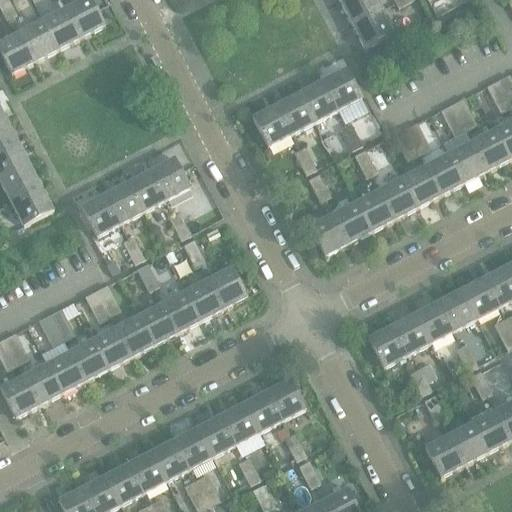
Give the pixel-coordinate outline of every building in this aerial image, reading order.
[(0,12),(1,14),(11,9),(6,0),(2,0),(0,1),(0,12)] [(89,0),(66,12),(82,43),(105,30),(89,0)] [(352,30),(367,22),(383,14),(375,0),(352,0),(340,7),(352,30)] [(408,5),(405,0),(397,0),(393,2),(397,11),(408,5)] [(11,9),(1,14),(6,24),(16,19),(11,9)] [(42,24),(58,55),(82,43),(66,12),(42,24)] [(364,53),(367,51),(395,37),(383,14),(367,22),(352,30),(364,53)] [(19,37),(35,67),(58,55),(42,24),(19,37)] [(35,67),(19,37),(0,46),(0,56),(12,79),(35,67)] [(322,85),(338,115),(361,102),(346,73),(322,85)] [(498,85),(511,111),(511,109),(511,85),(509,79),(498,85)] [(314,127),(338,115),(322,85),(299,97),(314,127)] [(511,111),(498,85),(487,91),(499,116),(511,111)] [(291,140),(314,127),(299,97),(275,110),(291,140)] [(452,109),(465,135),(475,129),(463,103),(452,109)] [(465,135),(452,109),(440,115),(454,140),(465,135)] [(268,152),(291,140),(275,110),(252,122),(268,152)] [(5,122),(0,125),(0,154),(17,146),(5,122)] [(511,163),(511,124),(494,134),(510,164),(511,163)] [(346,144),(355,138),(350,128),(340,133),(346,144)] [(406,133),(419,159),(430,153),(417,128),(406,133)] [(419,159),(406,133),(395,139),(408,164),(419,159)] [(510,164),(494,134),(471,146),(487,176),(510,164)] [(355,138),(346,144),(351,154),(361,149),(355,138)] [(17,146),(0,154),(0,184),(30,169),(17,146)] [(487,176),(471,146),(448,158),(464,189),(487,176)] [(300,167),(310,162),(304,152),(295,157),(300,167)] [(360,171),(367,167),(370,166),(364,155),(354,160),(360,171)] [(464,189),(448,158),(425,170),(441,201),(464,189)] [(167,205),(190,193),(174,162),(151,175),(167,205)] [(310,162),(300,167),(305,177),(315,172),(310,162)] [(370,166),(367,167),(360,171),(366,181),(375,176),(370,166)] [(30,169),(0,184),(0,186),(11,208),(42,192),(30,169)] [(441,201),(425,170),(402,182),(417,213),(441,201)] [(144,217),(167,205),(151,175),(128,187),(144,217)] [(315,195),(324,190),(319,179),(309,184),(315,195)] [(417,213),(402,182),(378,194),(394,225),(417,213)] [(121,229),(144,217),(128,187),(105,199),(121,229)] [(324,190),(315,195),(320,206),(330,201),(324,190)] [(42,192),(11,208),(23,231),(54,215),(42,192)] [(355,207),(367,230),(371,237),(394,225),(378,194),(355,207)] [(121,229),(105,199),(81,211),(97,241),(121,229)] [(355,207),(332,219),(348,249),(371,237),(367,230),(355,207)] [(175,233),(185,228),(180,218),(170,223),(175,233)] [(348,249),(332,219),(309,231),(325,261),(348,249)] [(185,228),(175,233),(181,244),(191,239),(185,228)] [(128,258),(138,252),(133,242),(123,247),(128,258)] [(189,261),(199,255),(194,245),(184,250),(189,261)] [(138,252),(128,258),(134,268),(144,263),(138,252)] [(199,255),(189,261),(195,271),(205,266),(199,255)] [(106,269),(112,280),(120,276),(114,265),(106,269)] [(143,285),(153,280),(147,269),(137,275),(143,285)] [(483,282),(499,313),(511,306),(511,280),(507,270),(483,282)] [(208,284),(224,314),(247,302),(231,272),(208,284)] [(153,280),(143,285),(148,296),(158,291),(153,280)] [(460,294),(476,325),(499,313),(483,282),(460,294)] [(208,284),(185,296),(201,326),(224,314),(208,284)] [(107,290),(96,296),(109,321),(120,315),(107,290)] [(437,306),(453,337),(476,325),(460,294),(437,306)] [(96,296),(85,301),(98,326),(109,321),(96,296)] [(185,296),(162,308),(178,338),(201,326),(185,296)] [(414,319),(430,349),(453,337),(437,306),(414,319)] [(162,308),(139,320),(155,350),(178,338),(162,308)] [(61,314),(50,320),(63,345),(74,339),(61,314)] [(391,331),(407,361),(430,349),(414,319),(391,331)] [(50,320),(39,325),(52,351),(63,345),(50,320)] [(139,320),(115,332),(131,363),(155,350),(139,320)] [(494,330),(508,355),(511,353),(511,336),(505,324),(494,330)] [(407,361),(391,331),(368,343),(384,373),(407,361)] [(115,332),(92,344),(108,375),(131,363),(115,332)] [(15,338),(4,344),(17,369),(28,363),(15,338)] [(4,344),(0,345),(0,363),(6,375),(17,369),(4,344)] [(92,344),(69,356),(85,387),(108,375),(92,344)] [(462,365),(472,360),(466,349),(456,354),(462,365)] [(69,356),(46,368),(62,399),(85,387),(69,356)] [(472,360),(462,365),(468,376),(478,371),(472,360)] [(46,368),(23,381),(39,411),(62,399),(46,368)] [(416,389),(426,384),(420,373),(410,378),(416,389)] [(477,393),(486,387),(481,377),(471,382),(477,393)] [(39,411),(23,381),(0,392),(0,393),(16,423),(39,411)] [(267,396),(282,426),(306,414),(290,384),(267,396)] [(422,400),(431,395),(426,384),(416,389),(422,400)] [(486,387),(477,393),(482,403),(492,398),(486,387)] [(259,438),(282,426),(267,396),(243,408),(259,438)] [(430,416),(440,411),(435,401),(425,406),(430,416)] [(511,406),(495,415),(511,446),(511,444),(511,406)] [(236,450),(259,438),(243,408),(220,420),(236,450)] [(440,411),(430,416),(436,427),(446,422),(440,411)] [(495,415),(471,427),(487,458),(511,446),(495,415)] [(213,462),(236,450),(220,420),(197,432),(213,462)] [(471,427),(448,440),(464,470),(487,458),(471,427)] [(190,475),(213,462),(197,432),(174,444),(190,475)] [(290,455),(299,450),(293,439),(285,444),(290,455)] [(425,452),(440,482),(464,470),(448,440),(425,452)] [(167,487),(190,475),(174,444),(151,456),(167,487)] [(299,450),(290,455),(296,465),(305,461),(299,450)] [(143,499),(167,487),(151,456),(127,468),(143,499)] [(244,479),(254,474),(248,463),(238,468),(244,479)] [(305,482),(315,477),(309,467),(299,472),(305,482)] [(120,511),(143,499),(127,468),(104,480),(120,511)] [(254,474),(244,479),(249,490),(260,485),(254,474)] [(315,477),(305,482),(311,493),(320,487),(315,477)] [(91,511),(118,511),(120,511),(104,480),(81,493),(91,511)] [(209,511),(220,505),(207,480),(196,486),(209,511)] [(195,511),(207,511),(209,511),(196,486),(185,492),(195,511)] [(258,506),(268,501),(263,491),(253,496),(258,506)] [(327,511),(357,511),(347,492),(324,504),(327,511)] [(58,505),(61,511),(91,511),(81,493),(58,505)] [(268,501),(258,506),(260,511),(272,511),(274,511),(268,501)]
